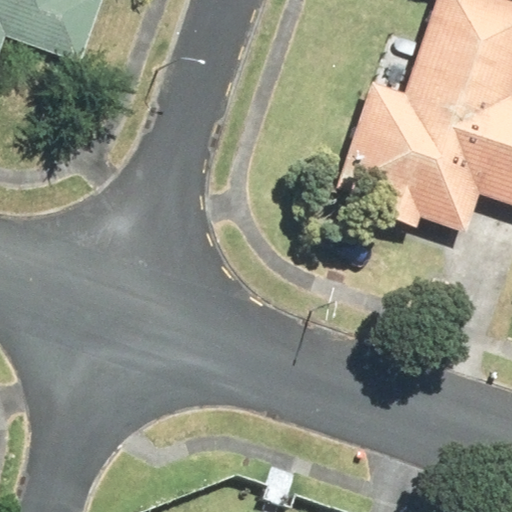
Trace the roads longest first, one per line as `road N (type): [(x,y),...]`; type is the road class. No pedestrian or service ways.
road 1 (residential): [(511,434),(139,290)]
road 2 (residential): [(237,0),(139,290)]
road 3 (residential): [(65,511),(139,290)]
road 4 (residential): [(139,290),(0,245)]
